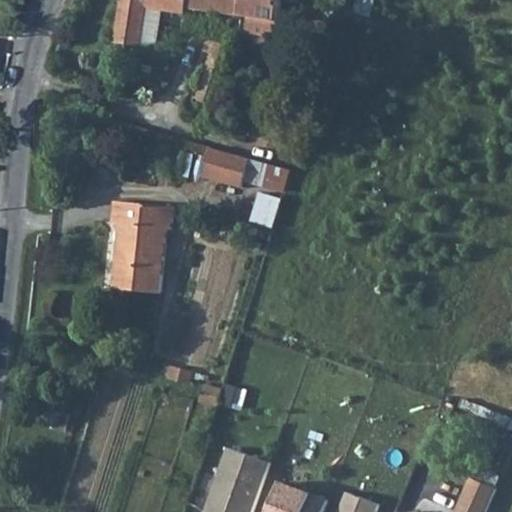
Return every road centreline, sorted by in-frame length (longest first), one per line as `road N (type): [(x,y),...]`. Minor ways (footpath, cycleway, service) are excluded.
road 1 (residential): [(57,0),(25,95),(14,227)]
road 2 (residential): [(14,227),(93,204),(211,196)]
road 3 (residential): [(14,227),(0,361)]
